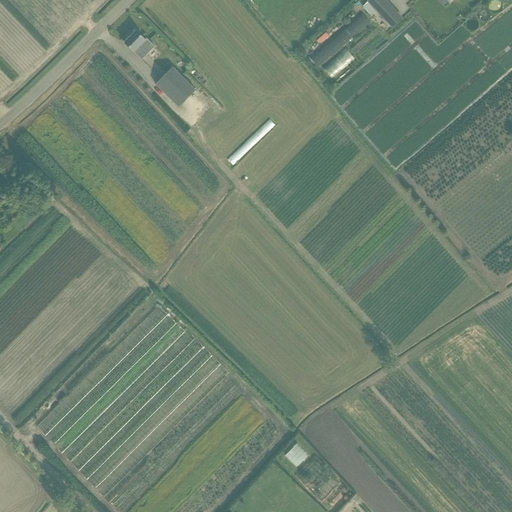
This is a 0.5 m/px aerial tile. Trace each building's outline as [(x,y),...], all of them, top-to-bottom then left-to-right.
[(384,0),(369,0),(368,2),(386,21),(396,12),(384,0)] [(421,42),(445,21),(437,13),(414,34),(421,42)] [(124,43),(141,60),(155,46),(147,38),(145,40),(136,31),(135,32),(134,31),(128,36),(130,37),(124,43)] [(381,77),(399,67),(403,73),(411,69),(403,57),(406,55),(402,48),(374,65),(381,77)] [(324,74),(334,84),(354,66),(345,56),(324,74)] [(155,85),(178,108),(195,90),(172,67),(155,85)] [(243,153),(232,159),(235,165),(246,159),(243,153)] [(163,306),(40,430),(92,481),(215,357),(163,306)] [(304,467),(315,456),(305,446),(288,464),(298,474),(300,472),(295,467),(299,462),(304,467)]
